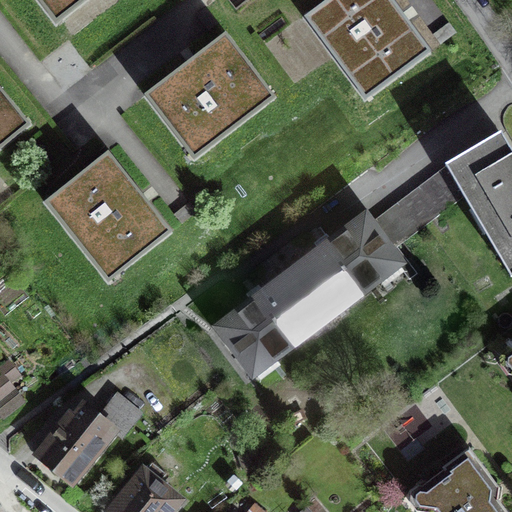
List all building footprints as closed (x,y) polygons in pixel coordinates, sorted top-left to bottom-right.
[(37,0),(56,24),(86,0),(37,0)] [(393,0),(329,0),(306,18),(366,98),(431,49),(404,14),(393,0)] [(275,98),(225,33),(191,59),(144,95),(194,160),(275,98)] [(0,148),(30,125),(0,87),(0,148)] [(511,152),(501,133),(446,165),(447,167),(464,195),(511,276),(511,275),(511,152)] [(146,199),(108,151),(44,202),(108,282),(172,231),(146,199)] [(447,167),(405,198),(425,225),(464,195),(447,167)] [(405,198),(375,221),(395,246),(425,225),(405,198)] [(365,218),(293,273),(326,318),(399,263),(365,218)] [(254,372),(326,318),(293,273),(220,327),(254,372)] [(0,372),(3,376),(0,378),(0,416),(22,400),(8,382),(19,374),(9,360),(0,366),(0,372)] [(99,419),(84,406),(73,419),(69,416),(38,455),(72,482),(114,431),(122,437),(141,413),(119,395),(99,419)] [(499,488),(469,448),(443,467),(444,469),(419,489),(428,501),(426,511),(507,511),(498,499),(499,488)] [(168,511),(178,500),(143,472),(131,487),(129,485),(120,495),(122,498),(110,511),(168,511)]
